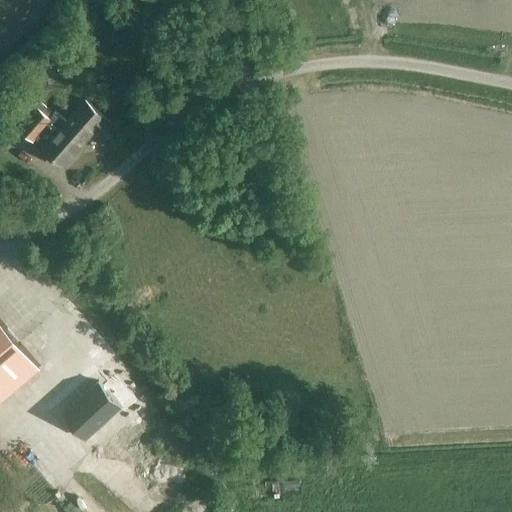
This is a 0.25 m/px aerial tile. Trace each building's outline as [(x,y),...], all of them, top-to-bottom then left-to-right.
[(105,138),(115,127),(90,103),(80,114),(74,109),(41,147),(60,164),(93,127),(105,138)] [(31,138),(48,119),(35,107),(18,126),(31,138)] [(0,404),(41,369),(0,322),(0,404)] [(84,437),(118,407),(123,411),(136,400),(113,374),(101,385),(98,381),(62,412),(84,437)] [(299,479),(266,481),(267,503),(300,501),(299,479)]
